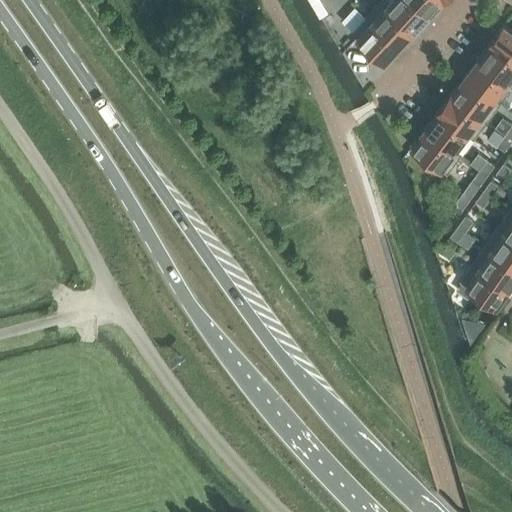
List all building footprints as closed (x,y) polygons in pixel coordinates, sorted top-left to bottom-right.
[(382,0),(380,0),(367,15),(401,46),(415,30),(382,0)] [(414,0),(382,0),(415,30),(430,14),(414,0)] [(414,0),(430,14),(442,0),(414,0)] [(367,15),(352,31),(385,62),(401,46),(367,15)] [(511,28),(504,23),(491,41),(511,57),(511,28)] [(511,57),(491,41),(478,58),(511,84),(511,57)] [(511,84),(478,58),(465,75),(501,103),(502,102),(496,98),(508,82),(511,85),(511,84)] [(465,75),(451,93),(488,120),(501,103),(465,75)] [(451,93),(438,110),(475,137),(488,120),(451,93)] [(438,110),(425,127),(462,155),(462,154),(456,150),(468,134),(474,138),(475,137),(438,110)] [(425,127),(412,145),(448,173),(462,155),(425,127)] [(511,138),(505,134),(498,144),(505,150),(511,140),(511,138)] [(487,158),(480,169),(488,174),(495,164),(487,158)] [(504,162),(497,172),(504,177),(511,167),(504,162)] [(480,169),(472,179),(480,185),(488,174),(480,169)] [(491,179),(484,190),(491,195),(499,184),(491,179)] [(491,195),(484,190),(476,200),(484,205),(491,195)] [(511,209),(510,208),(498,226),(511,235),(511,209)] [(466,214),(459,224),(466,230),(474,219),(466,214)] [(466,230),(459,224),(451,235),(458,240),(466,230)] [(511,235),(498,226),(485,243),(511,262),(511,235)] [(456,250),(446,242),(440,249),(451,257),(456,250)] [(511,262),(485,243),(473,261),(510,287),(511,284),(511,262)] [(510,287),(473,261),(460,279),(498,306),(510,287)] [(475,320),(467,329),(472,343),(486,323),(475,320)]
